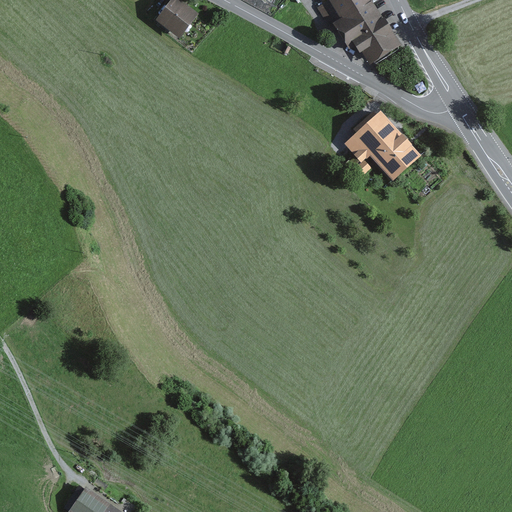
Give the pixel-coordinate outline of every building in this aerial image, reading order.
[(199,14),(181,0),(172,0),(156,21),(192,49),(210,26),(197,16),(199,14)] [(403,46),(374,0),(329,0),(320,6),(331,25),(334,24),(350,51),(357,47),(361,55),(364,53),(372,65),(403,46)] [(456,75),(472,66),(459,43),(443,52),(456,75)] [(423,155),(383,111),(346,143),(354,152),(364,162),(366,160),(371,155),(395,181),(423,155)] [(362,174),(372,166),(366,160),(364,162),(354,152),(348,158),(362,174)] [(130,511),(87,482),(67,509),(70,511),(130,511)]
